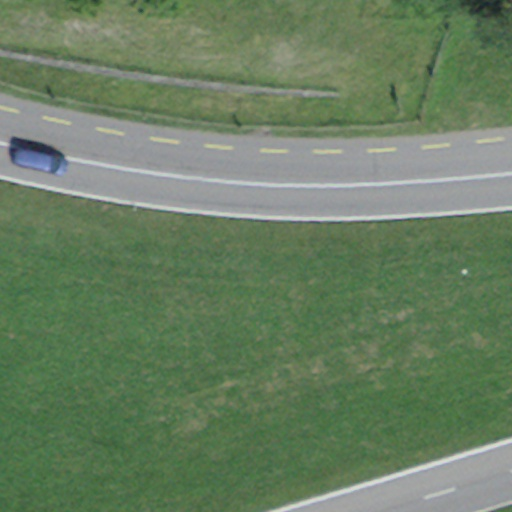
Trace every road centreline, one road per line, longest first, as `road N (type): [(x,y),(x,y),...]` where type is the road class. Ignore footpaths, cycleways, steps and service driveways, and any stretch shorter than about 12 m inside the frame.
road 1 (primary): [(511,173),(249,183),(0,142)]
road 2 (tertiary): [(511,470),(376,511)]
